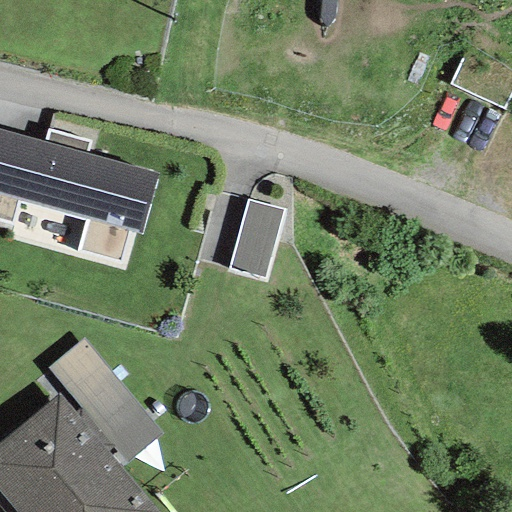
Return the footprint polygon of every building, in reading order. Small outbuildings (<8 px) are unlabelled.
[(511,51),(473,34),(450,83),(511,111),(511,51)] [(45,143),(0,130),(0,222),(11,225),(18,202),(87,220),(77,253),(120,262),(129,232),(140,234),(157,174),(85,154),(88,142),(48,132),(45,143)] [(283,208),(245,199),(228,269),(266,278),(283,208)] [(112,449),(124,463),(159,435),(83,342),(49,370),(80,409),(74,414),(106,454),(112,449)] [(57,395),(0,444),(0,492),(16,511),(154,511),(106,454),(74,414),(57,395)]
